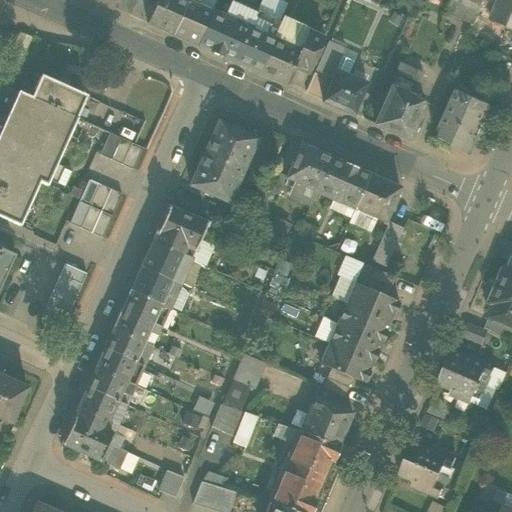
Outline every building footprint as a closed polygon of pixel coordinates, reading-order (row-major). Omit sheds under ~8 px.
[(91,0),(113,9),(117,0),(91,0)] [(157,0),(147,24),(173,35),(187,3),(180,0),(157,0)] [(187,0),(187,3),(173,35),(197,46),(212,14),(195,6),(197,0),(187,0)] [(452,0),(446,13),(474,26),(484,2),(478,0),(452,0)] [(511,0),(498,0),(490,20),(511,29),(511,0)] [(212,12),(212,14),(197,46),(210,51),(234,62),(249,30),(249,28),(236,22),(234,26),(226,23),(227,19),(212,12)] [(249,28),(249,30),(264,37),(267,30),(269,31),(273,21),(256,13),(249,28)] [(402,65),(421,74),(442,27),(423,19),(402,65)] [(276,34),(269,31),(267,30),(264,37),(249,30),(234,62),(259,73),(273,41),(276,34)] [(295,62),(309,68),(322,39),(308,33),(303,45),(295,62)] [(328,42),(322,39),(309,68),(315,71),(328,42)] [(289,48),(273,41),(259,73),(285,85),(295,62),(303,45),(293,41),(289,48)] [(315,71),(333,78),(336,71),(342,57),(345,49),(328,42),(315,71)] [(336,71),(347,76),(353,62),(342,57),(336,71)] [(375,125),(408,139),(414,126),(416,126),(421,115),(419,115),(424,103),(408,96),(412,87),(417,89),(423,75),(421,74),(402,65),(375,125)] [(323,101),(352,115),(366,84),(347,76),(336,71),(333,78),(323,101)] [(41,76),(31,97),(30,98),(76,119),(86,96),(41,76)] [(454,144),(472,147),(491,106),(456,90),(435,138),(453,147),(454,144)] [(46,186),(76,119),(30,98),(31,97),(18,92),(17,94),(27,98),(18,118),(8,114),(0,132),(0,217),(20,226),(39,182),(46,186)] [(17,94),(8,114),(18,118),(27,98),(17,94)] [(214,196),(229,202),(237,184),(234,183),(246,156),(249,158),(257,140),(242,133),(242,131),(232,126),(231,128),(217,122),(189,185),(204,191),(203,193),(213,197),(214,196)] [(110,160),(119,138),(109,134),(99,155),(110,160)] [(121,165),(130,143),(119,138),(110,160),(121,165)] [(132,170),(141,148),(130,143),(121,165),(132,170)] [(285,178),(317,192),(332,158),(300,144),(285,178)] [(469,154),(472,147),(454,144),(453,147),(469,154)] [(368,174),(332,158),(317,192),(316,193),(353,209),(353,208),(368,174)] [(399,188),(368,174),(353,208),(385,222),(399,188)] [(89,207),(98,185),(88,180),(78,202),(89,207)] [(100,212),(110,190),(98,185),(89,207),(100,212)] [(110,190),(100,212),(111,217),(121,195),(110,190)] [(79,229),(89,207),(78,202),(69,224),(79,229)] [(89,207),(79,229),(91,234),(100,212),(89,207)] [(168,207),(160,224),(200,241),(207,224),(168,207)] [(100,212),(91,234),(102,239),(111,217),(100,212)] [(373,263),(386,268),(402,228),(389,223),(373,263)] [(160,224),(152,243),(191,261),(200,241),(160,224)] [(152,243),(141,267),(180,285),(191,261),(152,243)] [(0,248),(0,288),(15,255),(0,248)] [(503,269),(496,286),(511,292),(511,261),(508,271),(504,269),(504,270),(503,269)] [(64,264),(59,275),(81,285),(86,274),(64,264)] [(355,283),(366,287),(369,279),(374,269),(363,264),(355,283)] [(141,267),(130,291),(169,308),(180,285),(141,267)] [(374,269),(369,279),(392,288),(396,278),(374,269)] [(59,275),(54,286),(76,296),(81,285),(59,275)] [(388,297),(392,288),(369,279),(366,287),(388,297)] [(355,283),(346,304),(390,323),(395,314),(396,315),(400,304),(399,304),(400,302),(388,297),(366,287),(355,283)] [(54,286),(50,297),(71,307),(76,296),(54,286)] [(511,292),(496,286),(489,303),(493,305),(488,318),(489,318),(496,321),(496,323),(511,330),(511,328),(511,292)] [(130,291),(122,310),(161,328),(169,308),(130,291)] [(50,297),(45,308),(66,317),(71,307),(50,297)] [(346,304),(338,324),(382,343),(382,342),(384,343),(388,333),(387,332),(390,323),(346,304)] [(61,329),(66,317),(45,308),(40,319),(61,329)] [(122,310),(113,330),(139,342),(152,347),(161,328),(122,310)] [(496,321),(489,318),(483,331),(487,332),(507,341),(511,330),(496,323),(496,321)] [(338,324),(329,344),(373,363),(374,362),(375,362),(379,352),(378,352),(382,343),(338,324)] [(462,336),(482,344),(487,332),(483,331),(467,324),(462,336)] [(113,330),(104,349),(143,367),(147,358),(135,353),(139,342),(113,330)] [(369,372),(373,363),(329,344),(320,364),(331,369),(352,378),(364,383),(365,382),(366,382),(371,372),(369,372)] [(104,349),(96,369),(122,381),(127,370),(139,375),(143,367),(104,349)] [(451,352),(444,368),(479,383),(482,374),(490,378),(495,366),(472,357),(466,355),(465,358),(451,352)] [(231,380),(252,389),(263,364),(241,355),(231,380)] [(475,391),(479,383),(444,368),(437,384),(451,390),(449,394),(478,406),(483,395),(475,391)] [(96,369),(87,388),(126,406),(130,397),(117,391),(122,381),(96,369)] [(331,369),(327,379),(348,388),(352,378),(331,369)] [(482,374),(479,383),(486,386),(490,378),(482,374)] [(26,388),(0,375),(0,418),(10,423),(26,388)] [(344,398),(348,388),(327,379),(323,389),(344,398)] [(483,395),(486,386),(479,383),(475,391),(483,395)] [(87,388),(78,408),(105,419),(110,408),(122,414),(126,406),(87,388)] [(194,408),(208,414),(213,402),(198,396),(194,408)] [(316,398),(301,433),(339,445),(353,415),(316,398)] [(210,428),(235,438),(245,414),(220,406),(210,428)] [(78,408),(70,427),(108,444),(111,436),(100,430),(105,419),(78,408)] [(245,414),(235,438),(249,444),(259,419),(245,414)] [(100,461),(100,460),(108,444),(70,427),(62,444),(100,461)] [(270,504),(273,505),(292,511),(310,511),(316,499),(309,496),(326,460),(332,462),(339,445),(301,433),(295,447),(290,445),(285,458),(290,460),(270,504)] [(412,443),(405,459),(440,474),(443,466),(451,469),(456,458),(433,448),(432,452),(426,449),(412,443)] [(108,444),(100,460),(117,468),(125,452),(117,448),(108,444)] [(447,477),(440,474),(405,459),(398,475),(412,482),(410,486),(416,488),(439,497),(447,477)] [(158,491),(175,498),(183,478),(166,471),(158,491)] [(192,504),(205,509),(212,486),(201,482),(192,504)] [(205,509),(215,511),(216,511),(223,489),(212,486),(205,509)] [(228,511),(235,493),(223,489),(216,511),(228,511)] [(432,499),(427,511),(445,511),(448,506),(432,499)] [(509,511),(490,503),(488,506),(478,502),(473,511),(509,511)] [(30,511),(56,511),(35,503),(30,511)]
